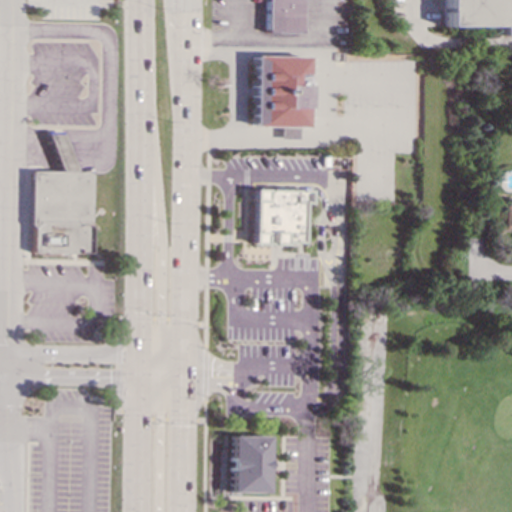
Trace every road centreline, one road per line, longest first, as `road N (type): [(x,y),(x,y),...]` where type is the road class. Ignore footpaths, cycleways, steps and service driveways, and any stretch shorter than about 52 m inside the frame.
road 1 (secondary): [(139,0),(137,355)]
road 2 (secondary): [(139,101),(161,238),(163,356)]
road 3 (secondary): [(182,357),(185,139)]
road 4 (secondary): [(185,139),(187,0)]
road 5 (secondary): [(136,378),(135,511)]
road 6 (secondary): [(157,511),(154,379)]
road 7 (secondary): [(179,511),(182,380)]
